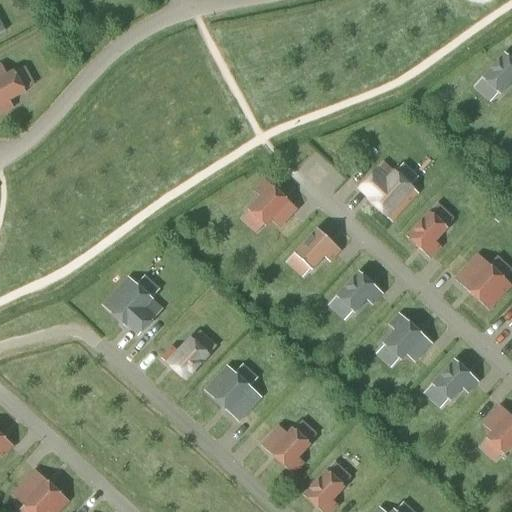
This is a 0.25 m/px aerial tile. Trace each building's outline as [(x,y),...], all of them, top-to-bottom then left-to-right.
[(504,53),(481,78),(485,82),(496,92),(500,95),(511,82),(511,59),(508,56),(507,56),(504,53)] [(0,65),(0,116),(14,109),(10,101),(26,93),(14,70),(5,75),(0,65)] [(392,223),(419,195),(414,190),(414,189),(410,185),(397,172),(397,173),(394,170),(393,171),(383,162),(377,168),(372,173),(372,172),(359,186),(360,186),(356,190),(366,199),(369,203),(368,203),(382,216),(383,215),(387,219),(388,219),(392,223)] [(280,229),(297,210),(285,200),(286,198),(274,187),(273,188),(264,180),(254,191),(259,197),(247,210),(251,213),(250,213),(263,224),(266,227),(272,221),(280,229)] [(428,212),(406,236),(410,240),(409,240),(421,251),(422,251),(431,259),(442,248),(435,242),(447,229),(428,212)] [(316,228),(294,253),(313,271),(325,257),(331,263),(341,251),(316,228)] [(511,286),(477,254),(454,279),(467,292),(479,303),(480,303),(489,311),(511,286)] [(358,271),(335,296),(339,300),(350,311),(351,310),(354,314),(367,300),(373,306),(383,295),(374,286),(375,285),(362,274),(362,275),(358,271)] [(128,277),(101,306),(111,315),(122,326),(123,325),(127,329),(127,328),(137,337),(141,333),(142,333),(153,322),(152,321),(163,309),(149,297),(150,296),(138,285),(137,286),(128,277)] [(415,364),(432,345),(420,334),(421,333),(409,322),(399,313),(388,325),(394,330),(382,344),(386,347),(385,348),(397,358),(401,362),(406,356),(415,364)] [(190,337),(176,351),(171,347),(161,358),(166,363),(165,363),(169,367),(168,368),(181,379),(182,378),(186,382),(210,356),(206,352),(207,352),(194,340),(193,340),(190,337)] [(454,359),(431,384),(435,388),(446,399),(450,402),(462,388),(468,394),(479,383),(469,374),(470,373),(458,362),(457,363),(454,359)] [(239,423),(262,398),(248,386),(249,385),(236,374),(236,375),(226,366),(204,391),(214,400),(213,401),(224,411),(225,410),(239,423)] [(499,405),(482,424),(491,432),(486,438),(489,441),(500,452),(501,452),(504,454),(511,445),(511,415),(511,416),(499,405)] [(278,426),(260,445),(272,456),(284,467),(285,467),(294,475),(304,464),(298,459),(310,446),(308,444),(294,430),(291,428),(286,434),(278,426)] [(0,434),(0,456),(3,459),(14,448),(0,434)] [(326,470),(303,495),(306,499),(318,510),(319,510),(321,511),(334,511),(339,507),(333,501),(344,488),(342,487),(326,471),(326,470)] [(60,511),(69,502),(35,471),(11,496),(28,511),(60,511)]
